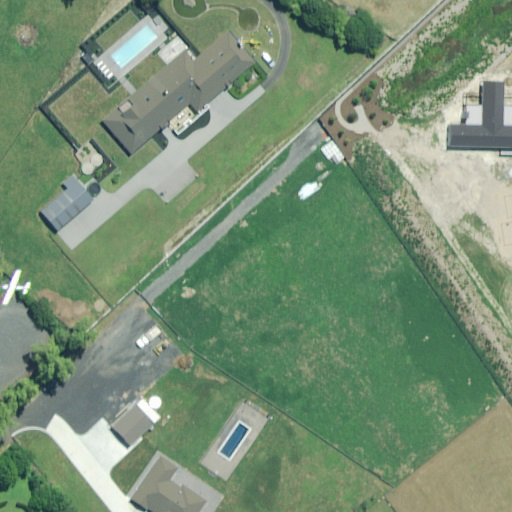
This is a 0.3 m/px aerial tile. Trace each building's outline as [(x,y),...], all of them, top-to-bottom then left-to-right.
[(255,62),(229,32),(193,63),(183,51),(101,123),(130,156),(167,124),(177,136),(200,116),(197,113),(255,62)] [(96,154),(78,169),(88,181),(105,166),(96,154)] [(92,202),(71,178),(62,186),(66,190),(40,213),(57,232),(92,202)] [(151,426),(133,408),(112,429),(130,447),(151,426)] [(177,469),(160,458),(130,500),(147,511),(199,511),(212,493),(177,469)]
